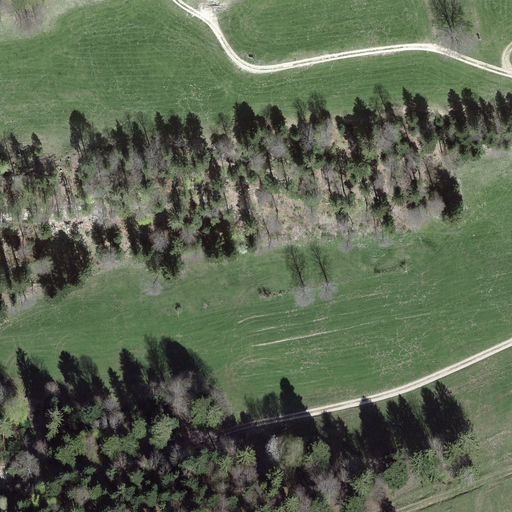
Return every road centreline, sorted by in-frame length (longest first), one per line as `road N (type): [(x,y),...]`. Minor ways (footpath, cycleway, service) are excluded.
road 1 (track): [(511,342),(359,401),(44,482),(0,481)]
road 2 (track): [(511,74),(426,46),(249,68)]
